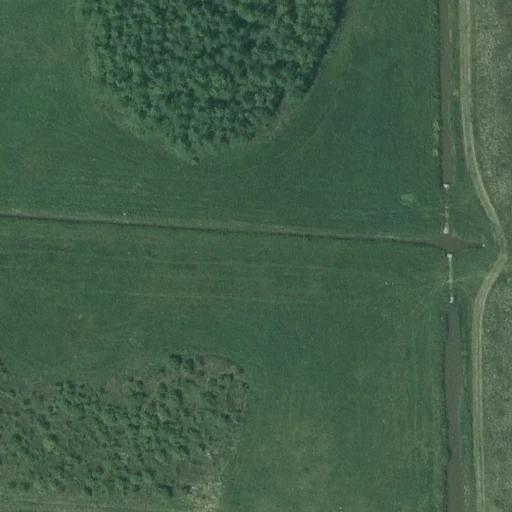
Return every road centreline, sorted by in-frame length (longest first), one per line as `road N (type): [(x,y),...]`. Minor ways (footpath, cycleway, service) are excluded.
road 1 (track): [(478,511),(472,295),(485,272),(488,237),(462,185),(464,0)]
road 2 (track): [(0,504),(121,511)]
